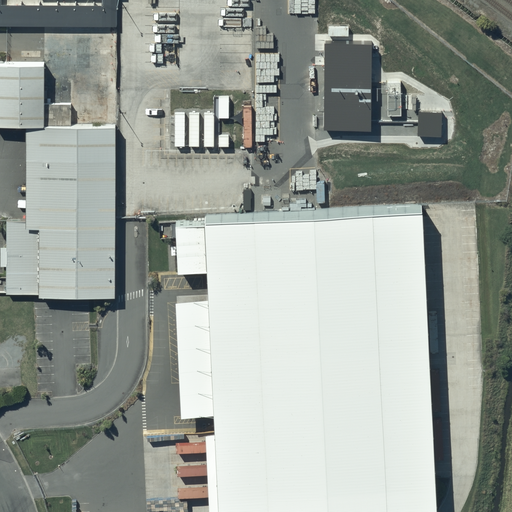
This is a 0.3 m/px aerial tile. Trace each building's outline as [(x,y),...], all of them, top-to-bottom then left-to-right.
[(0,0),(0,26),(116,28),(116,0),(0,0)] [(373,44),(325,44),(323,130),(372,132),(373,44)] [(47,66),(0,65),(0,124),(46,125),(47,66)] [(442,113),(418,112),(418,137),(442,138),(442,113)] [(114,299),(117,129),(27,127),(25,231),(6,231),(5,297),(114,299)] [(419,511),(407,204),(196,213),(200,298),(174,299),(179,419),(205,418),(208,511),(419,511)]
